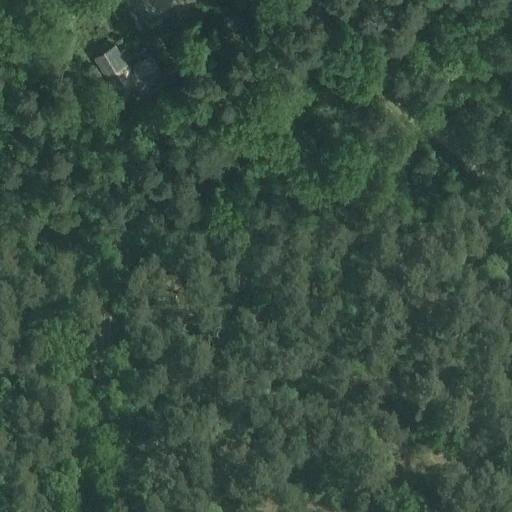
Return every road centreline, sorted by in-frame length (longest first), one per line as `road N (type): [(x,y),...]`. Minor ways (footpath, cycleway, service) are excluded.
road 1 (track): [(88,511),(112,282),(265,81),(318,26)]
road 2 (track): [(511,211),(495,184),(315,20)]
